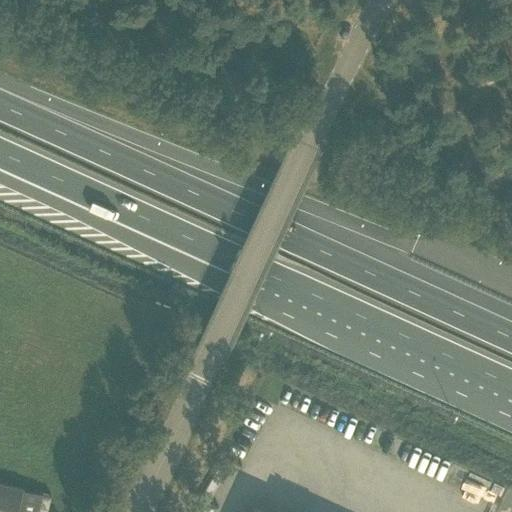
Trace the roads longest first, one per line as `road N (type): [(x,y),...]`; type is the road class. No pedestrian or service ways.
road 1 (unclassified): [(135,511),(382,0)]
road 2 (motorway): [(511,337),(0,105)]
road 3 (motorway): [(0,152),(511,384)]
